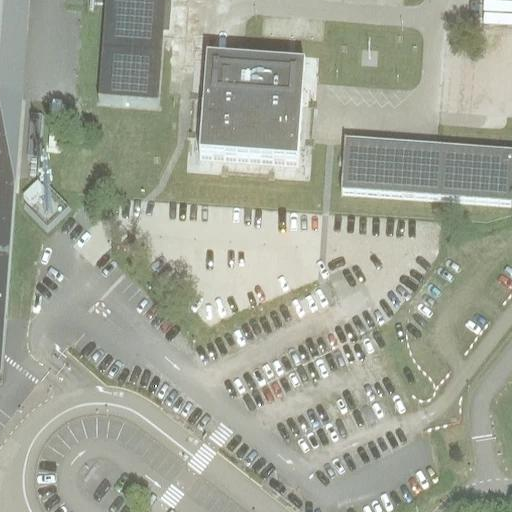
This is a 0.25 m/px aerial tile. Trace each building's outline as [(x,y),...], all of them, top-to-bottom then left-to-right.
[(0,0),(0,380),(1,381),(11,206),(18,100),(0,98),(0,51),(24,29),(26,0),(0,0)] [(164,35),(166,0),(105,0),(98,105),(159,109),(164,35)] [(206,63),(200,161),(298,168),(305,70),(206,63)] [(511,155),(345,143),(341,200),(511,211),(511,155)] [(31,208),(45,194),(37,186),(22,199),(31,208)]
